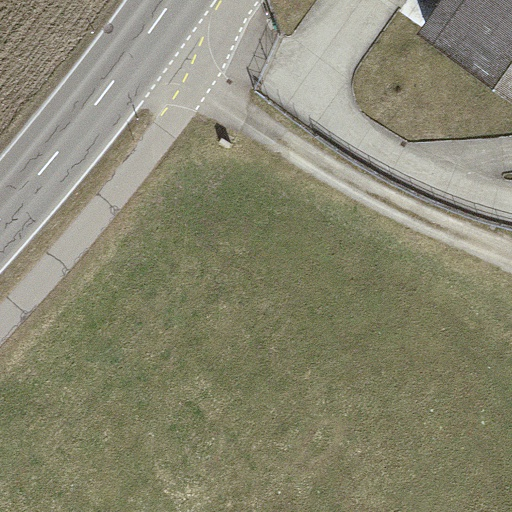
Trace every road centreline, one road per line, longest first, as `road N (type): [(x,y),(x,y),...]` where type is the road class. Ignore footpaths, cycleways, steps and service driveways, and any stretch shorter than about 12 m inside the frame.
road 1 (track): [(141,47),(335,175),(511,265)]
road 2 (secondary): [(0,218),(175,0)]
